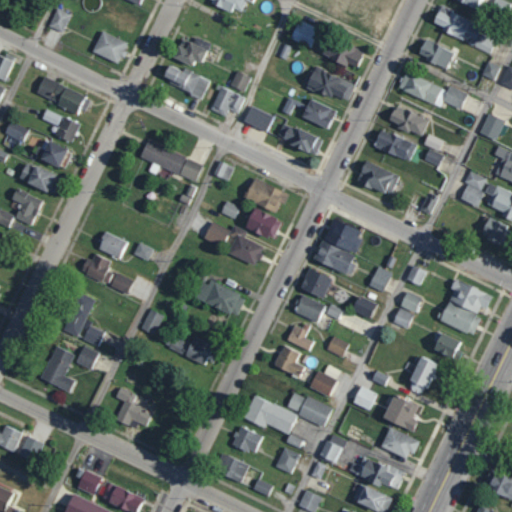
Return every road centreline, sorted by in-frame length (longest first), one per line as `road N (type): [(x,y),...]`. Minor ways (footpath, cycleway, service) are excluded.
road 1 (residential): [(165,511),(418,0)]
road 2 (residential): [(511,281),(0,33)]
road 3 (residential): [(0,359),(172,0)]
road 4 (residential): [(247,511),(0,393)]
road 5 (primary): [(429,511),(511,335)]
